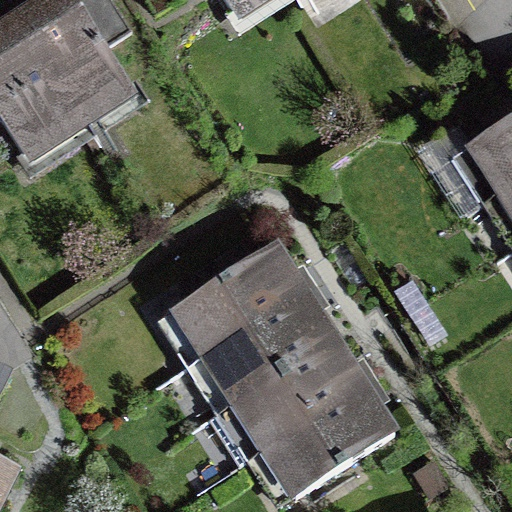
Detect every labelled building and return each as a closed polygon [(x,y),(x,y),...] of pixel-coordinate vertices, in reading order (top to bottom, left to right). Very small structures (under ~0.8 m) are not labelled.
[(27,0),(14,9),(89,126),(140,93),(103,37),(79,0),(27,0)] [(127,22),(112,0),(79,0),(103,37),(127,22)] [(144,0),(156,18),(183,0),(144,0)] [(222,0),(232,15),(255,0),(222,0)] [(89,126),(14,9),(0,17),(0,116),(2,120),(30,163),(89,126)] [(511,122),(471,149),(501,196),(511,188),(511,122)] [(511,188),(501,196),(511,212),(511,188)] [(175,312),(205,359),(304,296),(273,248),(175,312)] [(396,294),(412,319),(427,309),(412,284),(396,294)] [(205,359),(235,406),(334,343),(304,296),(205,359)] [(427,341),(442,332),(427,309),(412,319),(427,341)] [(265,453),(364,389),(334,343),(235,406),(216,418),(223,429),(215,434),(238,470),(265,453)] [(0,392),(9,374),(0,369),(0,392)] [(364,389),(265,453),(296,500),(394,437),(364,389)] [(0,466),(0,502),(14,474),(0,466)]
